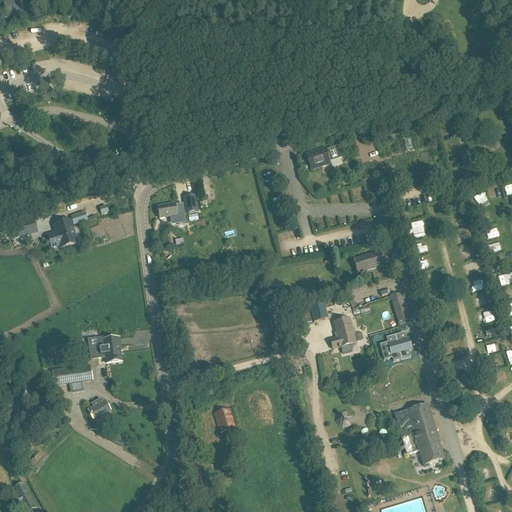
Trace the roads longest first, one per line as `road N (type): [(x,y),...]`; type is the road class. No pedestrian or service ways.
road 1 (tertiary): [(140,511),(170,456),(141,215),(145,191),(511,69)]
road 2 (unknown): [(166,473),(92,435),(71,402)]
